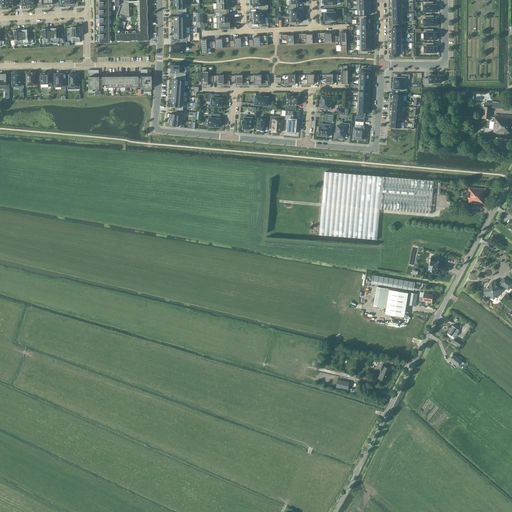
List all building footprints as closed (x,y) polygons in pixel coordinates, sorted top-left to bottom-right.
[(98,0),(99,2),(98,2),(99,15),(99,18),(99,23),(99,26),(99,31),(99,35),(99,39),(99,43),(109,43),(109,11),(110,11),(110,2),(108,2),(108,0),(98,0)] [(114,0),(114,3),(114,4),(115,5),(115,6),(116,6),(117,6),(118,6),(119,6),(116,18),(117,14),(129,18),(128,0),(121,0),(118,0),(114,0)] [(115,34),(115,41),(123,41),(130,41),(137,41),(147,41),(148,41),(148,34),(147,34),(147,27),(148,27),(147,19),(147,20),(147,13),(147,5),(146,0),(138,0),(140,33),(115,34)] [(216,0),(217,3),(216,3),(216,4),(217,4),(217,9),(220,9),(220,13),(227,12),(226,9),(230,9),(230,7),(231,7),(231,3),(230,3),(230,0),(216,0)] [(266,0),(254,0),(255,6),(260,6),(261,9),(268,9),(268,5),(267,5),(266,0)] [(437,12),(437,8),(436,8),(436,5),(433,5),(433,2),(427,2),(427,6),(424,6),(424,12),(437,12)] [(186,3),(174,4),(175,10),(178,9),(178,13),(187,12),(186,3)] [(296,7),(289,7),(290,16),(302,16),(302,10),(296,10),(296,7)] [(255,17),(255,18),(265,18),(268,18),(268,12),(268,9),(261,9),(261,12),(255,12),(255,13),(254,13),(254,17),(255,17)] [(333,10),(327,10),(327,14),(325,14),(325,16),(325,21),(329,21),(329,22),(333,22),(333,21),(336,21),(335,13),(333,13),(333,10)] [(175,22),(187,22),(187,14),(178,14),(178,17),(175,17),(175,22)] [(231,23),(231,18),(230,18),(230,17),(227,17),(227,14),(220,14),(220,17),(217,17),(217,23),(217,29),(230,29),(230,27),(231,27),(231,23)] [(302,16),(290,16),(290,25),(296,25),(296,22),(302,22),(302,16)] [(370,25),(370,23),(371,23),(371,19),(366,19),(366,16),(360,16),(360,24),(370,25)] [(437,22),(436,22),(436,19),(433,19),(433,16),(425,16),(425,19),(424,19),(424,26),(431,26),(435,26),(437,26),(437,22)] [(125,26),(127,20),(120,17),(118,23),(125,26)] [(265,18),(255,18),(255,24),(261,24),(261,27),(269,27),(269,23),(265,23),(265,18)] [(70,28),(72,28),(72,37),(71,38),(72,42),(71,42),(71,43),(80,42),(79,27),(70,28)] [(50,29),(51,44),(60,43),(58,43),(59,38),(58,38),(57,29),(59,29),(59,28),(50,29)] [(42,44),(51,44),(50,29),(41,29),(43,29),(43,39),(42,39),(43,44),(42,44)] [(433,29),(425,30),(425,33),(424,33),(424,39),(437,39),(437,33),(433,33),(433,29)] [(13,45),(22,45),(21,30),(12,31),(14,31),(15,40),(13,40),(14,45),(13,45)] [(21,30),(22,45),(31,45),(31,44),(30,44),(30,40),(29,40),(28,30),(30,30),(21,30)] [(347,51),(346,32),(343,32),(343,33),(340,33),(340,36),(336,36),(336,42),(341,42),(341,51),(347,51)] [(180,42),(187,42),(187,33),(175,33),(175,39),(180,39),(180,42)] [(336,42),(336,36),(335,36),(332,36),(332,34),(328,34),(328,33),(318,33),(319,38),(325,39),(325,42),(324,42),(324,43),(336,42)] [(318,43),(317,37),(313,37),(313,35),(309,35),(309,34),(299,34),(300,39),(306,40),(306,43),(305,43),(305,44),(318,43)] [(299,44),(298,38),(294,38),(294,35),(290,36),(290,35),(281,35),(281,40),(287,41),(287,44),(286,44),(286,45),(299,44)] [(261,45),(260,42),(266,40),(267,40),(266,36),(257,36),(257,37),(253,37),(253,40),(249,40),(249,47),(262,46),(262,45),(261,45)] [(242,46),(242,43),(247,41),(248,41),(247,37),(238,37),(238,38),(234,38),(234,41),(230,41),(230,47),(243,47),(243,46),(242,46)] [(223,44),(228,42),(229,42),(229,38),(219,38),(219,39),(215,39),(215,42),(212,42),(211,42),(212,48),(224,48),(224,47),(223,47),(223,44)] [(212,48),(211,42),(207,42),(207,40),(204,40),(204,39),(201,39),(202,54),(208,53),(207,49),(212,48)] [(187,42),(180,42),(177,42),(177,45),(172,45),(172,52),(183,53),(183,46),(187,45),(187,42)] [(424,47),(424,53),(437,53),(437,49),(437,47),(433,47),(433,43),(425,43),(425,47),(424,47)] [(371,45),(360,45),(360,51),(358,51),(358,54),(368,54),(368,51),(371,51),(371,45)] [(177,77),(186,77),(186,74),(182,73),(182,66),(172,66),(171,73),(176,73),(176,76),(177,77)] [(348,84),(348,66),(343,66),(343,71),(342,71),(342,75),(337,75),(337,81),(338,81),(342,81),(342,84),(344,84),(344,85),(348,84)] [(359,74),(370,75),(370,69),(366,69),(366,66),(360,66),(359,74)] [(213,83),(213,76),(208,76),(208,72),(207,72),(207,67),(202,67),(203,86),(206,86),(206,85),(208,85),(208,83),(212,83),(213,83)] [(20,77),(20,74),(17,74),(17,73),(13,73),(13,74),(12,74),(13,86),(20,86),(23,86),(23,77),(20,77)] [(51,85),(51,77),(48,77),(48,74),(46,74),(46,73),(43,73),(43,74),(40,74),(40,77),(39,77),(40,81),(41,81),(41,84),(48,84),(48,85),(51,85)] [(6,74),(0,74),(0,86),(5,86),(5,89),(5,95),(5,96),(5,98),(9,98),(9,89),(9,77),(6,77),(6,74)] [(26,74),(27,85),(34,85),(34,86),(37,86),(37,78),(34,78),(34,74),(33,74),(31,74),(26,74)] [(62,74),(54,75),(55,86),(61,86),(61,89),(65,89),(65,81),(62,81),(62,74)] [(69,75),(68,75),(69,87),(73,86),(73,89),(80,89),(80,83),(76,83),(76,75),(73,75),(73,74),(69,74),(69,75)] [(262,79),(262,76),(263,76),(263,75),(250,76),(250,82),(255,82),(255,84),(258,84),(258,85),(268,85),(268,81),(267,81),(262,79)] [(300,82),(300,75),(287,75),(287,76),(288,76),(288,79),(283,81),(282,81),(282,85),(292,85),(292,84),(296,84),(296,82),(300,82)] [(319,82),(319,75),(306,75),(306,76),(307,76),(307,79),(302,81),(301,81),(301,85),(311,85),(311,84),(314,84),(314,82),(319,82)] [(337,81),(337,75),(325,75),(325,76),(326,76),(326,79),(321,80),(320,80),(320,85),(330,85),(330,84),(333,84),(333,81),(337,81)] [(394,83),(407,84),(407,79),(409,79),(410,75),(401,75),(401,78),(395,78),(394,83)] [(224,80),(224,77),(225,77),(225,76),(213,76),(213,83),(217,83),(217,85),(221,85),(221,86),(230,86),(230,81),(224,80)] [(243,80),(243,77),(244,77),(244,76),(231,76),(231,82),(236,82),(236,85),(239,85),(249,85),(249,81),(243,80)] [(434,76),(430,76),(429,76),(429,78),(423,78),(423,85),(430,85),(430,83),(441,83),(441,82),(441,76),(437,76),(434,76)] [(98,77),(88,77),(88,90),(99,90),(99,88),(101,88),(125,88),(126,88),(131,88),(132,88),(138,88),(141,87),(141,89),(144,89),(144,92),(151,92),(151,89),(151,77),(140,77),(141,79),(138,79),(138,77),(101,77),(101,79),(98,79),(98,77)] [(185,86),(186,77),(177,77),(177,80),(174,79),(173,85),(185,86)] [(407,93),(407,84),(394,83),(394,84),(394,89),(401,89),(401,92),(407,93)] [(219,99),(220,95),(210,95),(210,94),(207,94),(206,101),(207,101),(207,98),(212,98),(212,106),(217,106),(217,108),(222,108),(223,104),(222,104),(222,102),(223,100),(222,100),(222,99),(219,99)] [(272,101),(268,101),(268,98),(264,97),(260,97),(256,96),(256,98),(255,98),(254,103),(255,103),(255,104),(260,105),(259,108),(271,109),(272,101)] [(299,105),(299,96),(287,96),(287,97),(287,105),(286,105),(286,109),(296,110),(296,105),(299,105)] [(330,97),(322,96),(322,100),(320,100),(320,103),(321,103),(321,107),(324,108),(324,109),(331,110),(331,105),(329,105),(330,97)] [(183,111),(184,102),(172,101),(171,107),(176,107),(176,110),(183,111)] [(483,107),(482,118),(490,119),(491,108),(502,109),(502,104),(499,103),(500,102),(492,102),(492,103),(484,102),(484,107),(483,107)] [(368,108),(357,107),(357,116),(365,116),(365,113),(368,113),(368,109),(368,108)] [(170,120),(182,121),(183,112),(176,111),(176,115),(171,114),(169,114),(169,117),(170,117),(170,120)] [(218,115),(211,114),(211,118),(209,118),(209,127),(214,128),(214,127),(220,127),(221,122),(219,122),(220,119),(218,119),(218,115)] [(255,115),(248,114),(248,117),(244,117),(243,121),(242,121),(242,125),(243,125),(243,129),(245,129),(245,130),(249,131),(249,130),(251,130),(252,122),(255,122),(255,115)] [(293,120),(293,115),(286,115),(285,120),(288,120),(287,133),(295,134),(297,120),(293,120)] [(269,124),(269,116),(263,116),(262,119),(258,118),(257,129),(260,130),(260,131),(265,131),(265,123),(269,124)] [(271,117),(270,129),(273,129),(272,132),(274,132),(275,133),(276,134),(277,134),(278,133),(279,132),(280,132),(282,121),(274,120),(274,117),(271,117)] [(511,118),(495,117),(494,129),(494,134),(511,135),(511,126),(511,118)] [(342,126),(337,125),(336,137),(337,138),(337,139),(341,139),(341,138),(344,138),(345,131),(349,131),(350,124),(342,123),(342,126)] [(318,136),(329,137),(330,125),(326,124),(326,127),(319,127),(318,136)] [(354,128),(353,139),(364,140),(365,129),(364,129),(365,126),(362,126),(355,125),(355,128),(354,128)] [(434,184),(434,181),(325,172),(324,184),(324,185),(323,188),(319,235),(377,240),(380,209),(431,214),(432,206),(433,194),(434,184)] [(484,205),(485,188),(469,187),(468,199),(468,203),(484,205)] [(441,272),(445,273),(446,267),(444,266),(445,265),(442,265),(444,258),(436,256),(435,258),(432,257),(430,265),(434,265),(433,272),(434,273),(439,274),(441,274),(441,272)] [(492,283),(486,290),(485,289),(482,293),(486,296),(486,295),(487,294),(489,296),(491,298),(496,297),(497,295),(501,290),(503,286),(509,290),(511,285),(511,284),(504,278),(500,284),(501,284),(498,288),(492,283)] [(388,289),(376,287),(373,307),(385,309),(388,289)] [(409,298),(408,305),(416,306),(416,303),(418,294),(410,293),(409,298)] [(424,294),(423,296),(423,298),(421,297),(421,300),(423,301),(432,302),(433,295),(424,294)] [(457,336),(458,335),(457,334),(459,330),(452,325),(447,333),(455,338),(456,335),(457,336)] [(459,348),(462,343),(455,339),(452,343),(459,348)] [(462,361),(455,354),(450,360),(457,367),(462,361)] [(381,369),(378,378),(387,382),(390,375),(389,374),(391,369),(386,368),(388,363),(380,360),(377,368),(381,369)] [(350,382),(338,380),(336,388),(348,390),(350,382)]
